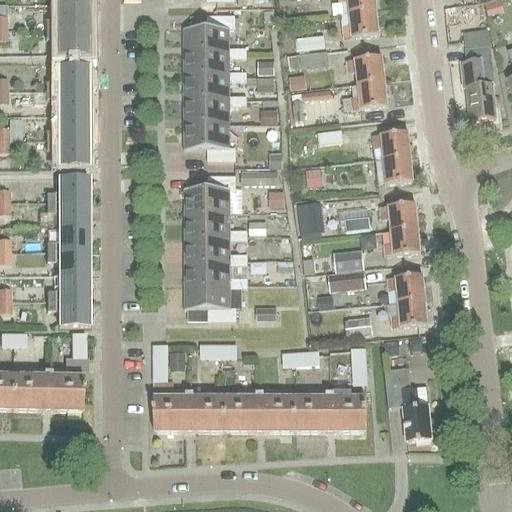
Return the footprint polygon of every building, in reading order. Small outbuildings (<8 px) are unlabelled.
[(57,0),(58,9),(88,9),(87,0),(57,0)] [(348,5),(349,18),(377,14),(374,0),(338,0),(339,6),(348,5)] [(500,3),(484,7),(488,19),(503,15),(500,3)] [(46,24),(46,33),(88,33),(88,9),(58,9),(58,24),(46,24)] [(456,12),(445,13),(446,27),(457,26),(456,12)] [(274,27),(274,14),(264,15),(265,27),(274,27)] [(379,40),(377,14),(349,18),(350,30),(342,31),(344,44),(379,40)] [(184,34),(184,58),(229,58),(229,54),(229,34),(235,34),(235,21),(207,21),(207,33),(183,33),(183,34),(184,34)] [(88,33),(46,33),(46,44),(58,44),(58,59),(88,59),(88,33)] [(322,40),(293,43),(294,56),(324,53),(322,40)] [(491,50),(465,53),(466,66),(460,66),(463,92),(466,92),(470,126),(496,123),(492,88),(484,89),(483,77),(494,76),(491,50)] [(229,58),(184,58),(184,82),(229,81),(229,78),(229,64),(246,63),(246,54),(229,54),(229,58)] [(298,58),(299,73),(328,70),(327,56),(298,58)] [(298,58),(288,59),(290,74),(299,73),(298,58)] [(356,77),(358,89),(385,86),(382,61),(346,65),(348,78),(356,77)] [(273,66),(257,66),(257,79),(272,79),(273,66)] [(46,86),(46,96),(88,96),(88,71),(58,71),(58,86),(46,86)] [(184,82),(184,105),(229,105),(229,102),(229,87),(246,87),(246,83),(246,78),(229,78),(229,81),(184,82)] [(289,81),(291,94),(306,92),(304,80),(289,81)] [(273,83),(257,83),(257,90),(257,96),(273,96),(273,83)] [(388,111),(385,86),(358,89),(359,101),(351,102),(352,115),(388,111)] [(330,94),(292,98),(292,105),(331,102),(330,94)] [(0,108),(8,109),(8,96),(0,95),(0,108)] [(46,96),(33,96),(33,108),(46,108),(46,106),(46,96)] [(58,120),(88,120),(88,96),(46,96),(46,106),(58,106),(58,120)] [(184,129),(229,129),(229,112),(246,111),(246,102),(229,102),(229,105),(184,105),(184,129)] [(351,102),(342,103),(344,116),(352,115),(351,102)] [(302,105),(292,106),(294,126),(303,125),(302,105)] [(261,127),(278,127),(278,113),(261,114),(261,127)] [(46,135),(46,144),(88,145),(88,120),(58,120),(58,135),(46,135)] [(9,133),(9,144),(22,144),(21,123),(8,124),(9,133)] [(229,129),(184,129),(184,153),(183,153),(183,154),(207,154),(207,166),(235,166),(235,153),(229,153),(229,129)] [(9,133),(0,132),(0,143),(9,144),(9,133)] [(341,134),(317,137),(319,148),(343,146),(341,134)] [(382,152),(383,164),(411,162),(408,137),(373,140),(374,153),(382,152)] [(0,158),(9,158),(9,144),(0,143),(0,158)] [(88,145),(46,144),(46,155),(58,155),(58,170),(88,170),(88,145)] [(269,173),(282,172),(281,156),(269,156),(269,173)] [(413,187),(411,162),(383,164),(385,176),(377,177),(378,190),(413,187)] [(321,190),(320,172),(306,173),(307,191),(321,190)] [(277,176),(241,176),(241,189),(277,189),(277,176)] [(185,218),(229,218),(229,194),(235,194),(235,181),(207,181),(207,193),(184,193),(184,194),(185,195),(185,218)] [(46,208),(88,208),(88,182),(58,182),(58,198),(46,198),(46,208)] [(10,195),(0,194),(0,208),(10,208),(10,195)] [(284,195),(269,195),(268,213),(283,213),(284,195)] [(321,206),(297,209),(301,237),(324,235),(321,206)] [(0,220),(10,220),(10,208),(0,208),(0,220)] [(88,208),(46,208),(46,217),(58,217),(58,232),(89,232),(88,208)] [(389,224),(391,236),(418,233),(416,208),(380,211),(381,224),(389,224)] [(185,218),(185,242),(230,242),(230,246),(247,246),(247,236),(229,236),(229,218),(185,218)] [(345,225),(346,236),(369,234),(368,223),(345,225)] [(265,226),(249,226),(249,239),(265,239),(265,226)] [(89,232),(58,232),(59,247),(46,247),(46,257),(89,256),(89,232)] [(421,258),(418,233),(391,236),(392,248),(384,249),(385,262),(421,258)] [(230,242),(185,242),(185,266),(230,265),(230,270),(247,270),(247,260),(230,260),(230,246),(230,242)] [(11,244),(0,243),(0,256),(11,257),(11,244)] [(336,277),(363,274),(361,254),(334,257),(336,277)] [(0,269),(11,269),(11,257),(0,256),(0,269)] [(89,256),(46,257),(46,266),(59,266),(59,281),(89,281),(89,256)] [(313,263),(303,264),(304,278),(314,277),(313,263)] [(185,266),(185,289),(230,289),(230,294),(247,294),(247,284),(230,284),(230,270),(230,265),(185,266)] [(293,266),(277,266),(278,279),(293,278),(293,266)] [(364,275),(340,278),(330,279),(331,296),(366,293),(364,275)] [(398,307),(425,304),(423,279),(387,283),(388,296),(397,295),(398,307)] [(89,281),(59,281),(59,296),(47,296),(47,305),(89,305),(89,281)] [(230,313),(230,294),(230,289),(185,289),(185,313),(184,313),(184,314),(208,314),(208,326),(236,326),(236,313),(230,313)] [(0,293),(0,305),(11,306),(11,293),(0,293)] [(332,300),(318,301),(319,314),(333,313),(332,300)] [(425,304),(398,307),(399,319),(391,320),(392,333),(428,329),(425,304)] [(11,306),(0,305),(0,330),(14,331),(13,318),(11,318),(11,306)] [(89,305),(47,305),(47,315),(59,315),(59,331),(89,331),(89,305)] [(276,311),(256,311),(256,325),(276,325),(276,311)] [(336,342),(346,341),(346,342),(372,339),(370,321),(334,325),(336,342)] [(13,353),(13,337),(0,337),(1,353),(13,353)] [(26,353),(26,337),(13,337),(13,353),(26,353)] [(71,338),(71,351),(86,350),(86,338),(71,338)] [(398,345),(384,346),(385,359),(399,358),(398,345)] [(168,349),(165,349),(152,349),(152,362),(168,362),(168,349)] [(212,364),(212,349),(200,349),(200,364),(212,364)] [(225,364),(225,349),(212,349),(212,364),(225,364)] [(237,364),(237,349),(225,349),(225,364),(237,364)] [(86,350),(71,351),(71,362),(71,363),(86,363),(86,350)] [(351,353),(352,365),(366,365),(365,353),(351,353)] [(320,370),(319,355),(306,356),(307,371),(320,370)] [(307,371),(306,356),(294,357),(295,372),(307,371)] [(184,357),(170,357),(170,375),(185,375),(184,357)] [(294,357),(282,357),(283,373),(295,372),(294,357)] [(64,362),(64,375),(87,375),(87,363),(86,363),(71,363),(71,362),(64,362)] [(168,362),(152,362),(152,374),(168,374),(168,362)] [(352,365),(352,378),(367,377),(366,365),(352,365)] [(416,390),(417,392),(411,392),(409,372),(384,375),(388,413),(403,411),(407,447),(432,444),(426,389),(416,390)] [(168,374),(152,374),(152,387),(168,387),(168,374)] [(225,375),(225,387),(236,387),(236,375),(225,375)] [(51,380),(51,376),(43,376),(43,380),(12,379),(11,415),(82,417),(83,381),(51,380)] [(367,377),(352,378),(353,390),(367,390),(367,377)] [(0,379),(0,414),(11,415),(12,379),(0,379)] [(186,402),(154,402),(154,438),(225,437),(225,420),(225,402),(194,402),(194,397),(186,397),(186,402)] [(225,420),(225,437),(295,437),(295,402),(264,402),(264,397),(260,397),(256,397),(256,402),(225,402),(225,420)] [(295,402),(295,437),(366,437),(366,402),(334,402),(334,397),(326,397),(326,402),(295,402)]
